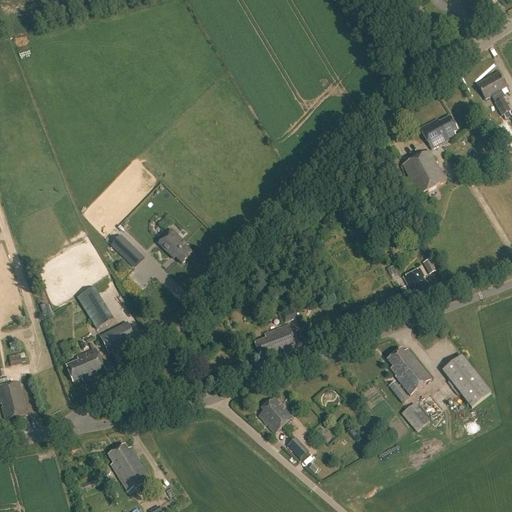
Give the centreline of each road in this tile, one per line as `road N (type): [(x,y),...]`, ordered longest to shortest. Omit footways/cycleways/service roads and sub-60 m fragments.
road 1 (tertiary): [(158,351),(406,96),(511,24)]
road 2 (tertiary): [(211,401),(511,285)]
road 3 (unclassified): [(211,401),(341,511)]
road 4 (tertiary): [(55,433),(211,401)]
road 5 (tertiary): [(55,433),(158,351)]
